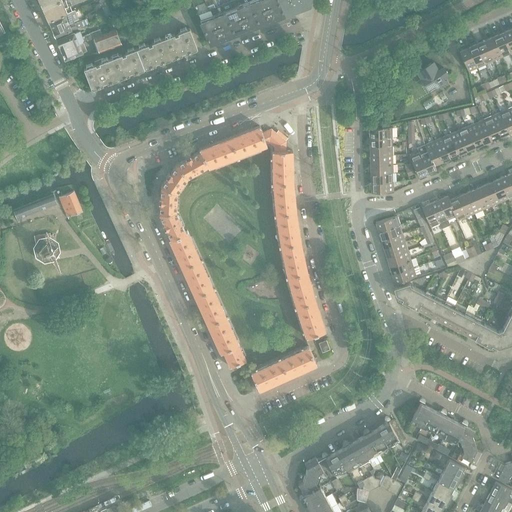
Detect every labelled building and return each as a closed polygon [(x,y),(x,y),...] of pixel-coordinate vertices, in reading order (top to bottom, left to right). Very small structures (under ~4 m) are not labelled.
[(69,5),(80,0),(69,0),(70,1),(67,2),(65,0),(59,0),(42,7),(48,21),(72,11),(69,5)] [(283,16),(276,0),(256,0),(250,2),(259,25),(283,16)] [(310,5),(310,0),(276,0),(283,16),(310,5)] [(259,25),(250,2),(225,12),(234,35),(259,25)] [(234,35),(225,12),(222,5),(215,7),(213,4),(209,6),(211,12),(213,17),(200,22),(210,44),(234,35)] [(70,28),(69,24),(73,22),(73,21),(79,19),(75,10),(72,11),(48,21),(52,31),(55,38),(71,31),(88,23),(86,18),(74,24),(75,26),(70,28)] [(197,48),(189,27),(178,32),(178,34),(175,35),(174,33),(162,38),(170,58),(171,58),(171,59),(172,58),(181,55),(182,55),(182,54),(186,53),(196,49),(196,48),(197,48)] [(86,50),(83,42),(91,39),(94,38),(100,52),(121,44),(116,29),(102,35),(100,29),(89,33),(89,34),(82,37),(80,31),(74,33),(74,32),(56,40),(59,48),(60,48),(61,52),(65,60),(83,53),(82,52),(86,50)] [(511,52),(511,34),(510,29),(501,33),(510,53),(511,52)] [(510,53),(501,33),(493,36),(502,57),(510,53)] [(502,57),(493,36),(485,40),(494,60),(502,57)] [(170,58),(162,38),(151,42),(152,44),(149,45),(148,43),(136,48),(144,68),(145,68),(145,69),(146,68),(155,65),(156,65),(156,64),(159,63),(160,63),(170,59),(170,58)] [(494,60),(485,40),(477,44),(485,64),(494,60)] [(485,64),(477,44),(468,47),(477,68),(485,64)] [(477,68),(468,47),(459,51),(468,71),(477,68)] [(144,68),(136,48),(125,52),(126,54),(122,55),(121,54),(110,58),(118,78),(119,78),(119,79),(119,78),(129,75),(129,74),(133,73),(134,73),(143,69),(144,69),(143,68),(144,68)] [(118,78),(110,58),(104,60),(103,58),(94,62),(95,64),(83,68),(91,88),(92,88),(93,89),(93,88),(103,85),(103,84),(107,83),(108,83),(107,83),(117,79),(118,79),(117,78),(118,78)] [(442,76),(446,74),(447,73),(443,67),(438,70),(433,61),(417,71),(422,80),(421,81),(424,86),(426,86),(428,90),(445,81),(442,76)] [(511,131),(511,118),(508,108),(500,112),(509,133),(511,131)] [(509,133),(500,112),(491,116),(500,136),(509,133)] [(500,136),(491,116),(483,119),(492,140),(500,136)] [(492,140),(483,119),(475,123),(484,143),(492,140)] [(484,143),(475,123),(466,127),(475,147),(484,143)] [(392,136),(391,127),(388,127),(388,125),(375,125),(375,128),(369,128),(369,137),(392,136)] [(285,140),(279,135),(280,134),(278,132),(277,134),(271,129),(262,132),(261,131),(262,131),(260,127),(259,126),(231,137),(238,155),(266,144),(265,142),(269,141),(275,145),(275,151),(285,150),(285,140)] [(475,147),(466,127),(458,130),(467,151),(475,147)] [(467,151),(458,130),(450,134),(459,154),(467,151)] [(459,154),(450,134),(441,137),(450,158),(459,154)] [(392,145),(392,136),(369,137),(370,146),(392,145)] [(238,155),(231,137),(199,149),(200,150),(208,164),(208,166),(238,155)] [(450,158),(441,137),(433,141),(442,161),(450,158)] [(442,161),(433,141),(425,145),(426,149),(427,149),(434,165),(442,161)] [(392,154),(392,145),(370,146),(370,155),(392,154)] [(434,165),(427,149),(426,149),(425,145),(417,148),(419,153),(427,173),(436,169),(434,165)] [(208,164),(200,150),(191,156),(190,154),(185,157),(186,159),(176,164),(187,176),(208,164)] [(293,181),(292,165),(292,150),(285,150),(275,151),(272,151),(273,182),(293,181)] [(427,173),(419,153),(410,156),(419,177),(427,173)] [(392,163),(392,154),(370,155),(370,164),(392,163)] [(393,172),(392,163),(370,164),(370,173),(393,172)] [(176,191),(187,176),(176,164),(170,173),(169,172),(166,176),(167,177),(161,186),(176,191)] [(396,172),(393,172),(370,173),(371,182),(393,181),(396,181),(396,172)] [(511,196),(511,185),(507,175),(499,178),(508,199),(511,196)] [(508,199),(499,178),(490,182),(499,202),(508,199)] [(295,211),(294,196),(293,181),(273,182),(273,183),(276,213),(295,211)] [(393,191),(393,181),(371,182),(371,192),(393,191)] [(499,202),(490,182),(482,185),(491,206),(499,202)] [(491,206),(482,185),(474,189),(483,209),(491,206)] [(175,210),(176,191),(161,186),(161,197),(159,197),(159,202),(160,202),(160,213),(175,210)] [(483,209),(474,189),(466,193),(474,213),(475,213),(477,218),(485,215),(482,209),(483,209)] [(82,211),(73,190),(59,196),(67,217),(82,211)] [(474,213),(466,193),(457,196),(466,216),(474,213)] [(39,210),(56,203),(53,194),(13,209),(17,218),(32,213),(39,210)] [(455,216),(449,200),(448,195),(439,199),(448,219),(455,216)] [(457,196),(449,200),(455,216),(457,220),(466,216),(457,196)] [(448,219),(439,199),(431,203),(439,223),(440,223),(442,228),(450,225),(448,219)] [(439,223),(431,203),(422,206),(430,227),(439,223)] [(423,216),(419,207),(413,210),(417,219),(423,216)] [(185,231),(181,222),(175,210),(160,213),(164,223),(163,223),(165,228),(166,228),(171,238),(185,231)] [(300,241),(298,225),(295,211),(276,213),(281,245),(300,241)] [(399,224),(396,215),(375,222),(378,231),(399,224)] [(427,224),(423,216),(417,219),(421,227),(427,224)] [(402,233),(399,224),(378,231),(381,240),(402,233)] [(430,233),(427,225),(421,227),(424,235),(430,233)] [(200,259),(191,239),(187,230),(185,231),(171,238),(169,238),(182,267),(200,259)] [(50,233),(34,236),(36,245),(39,244),(42,256),(54,254),(50,233)] [(405,241),(402,233),(381,240),(384,248),(405,241)] [(434,241),(430,233),(424,235),(428,244),(434,241)] [(307,270),(304,257),(300,241),(281,245),(288,275),(307,270)] [(408,250),(405,241),(384,248),(386,257),(408,250)] [(410,258),(408,250),(386,257),(389,265),(410,258)] [(413,267),(410,258),(389,265),(392,274),(413,267)] [(213,287),(200,259),(182,267),(195,295),(213,287)] [(443,265),(441,259),(435,261),(437,267),(443,265)] [(416,276),(413,267),(392,274),(395,283),(416,276)] [(315,300),(311,287),(307,271),(307,270),(288,275),(296,306),(315,300)] [(454,307),(444,302),(410,284),(409,282),(393,287),(396,294),(397,295),(396,297),(445,323),(454,307)] [(225,315),(213,287),(195,295),(208,323),(225,315)] [(499,305),(503,298),(497,295),(493,302),(499,305)] [(487,308),(490,303),(482,299),(479,304),(487,308)] [(325,330),(315,300),(296,306),(306,336),(325,330)] [(498,330),(482,322),(454,307),(445,323),(495,349),(497,346),(498,347),(505,345),(500,329),(498,330)] [(511,309),(502,329),(500,329),(505,345),(511,343),(511,341),(511,309)] [(238,344),(225,315),(208,323),(220,352),(223,351),(238,344)] [(329,349),(326,340),(319,343),(322,352),(329,349)] [(245,359),(238,344),(223,351),(230,366),(245,359)] [(288,376),(316,363),(308,345),(280,358),(288,376)] [(259,389),(288,376),(280,358),(251,371),(257,384),(256,385),(258,388),(259,389)] [(422,426),(431,408),(425,405),(425,404),(425,402),(421,401),(421,402),(420,402),(412,418),(417,420),(416,421),(417,423),(422,426)] [(444,437),(453,419),(446,416),(447,415),(446,413),(439,410),(438,410),(438,411),(431,408),(422,426),(428,428),(430,428),(430,427),(438,431),(438,432),(438,434),(444,437)] [(474,430),(468,427),(467,427),(468,426),(468,425),(461,421),(460,421),(459,422),(453,419),(444,437),(449,439),(451,439),(452,438),(458,441),(459,446),(474,442),(472,435),(474,430)] [(394,439),(398,437),(396,434),(393,430),(391,425),(389,421),(388,420),(384,422),(384,423),(384,424),(378,427),(388,445),(394,441),(394,440),(394,439)] [(388,445),(378,427),(372,431),(371,430),(370,430),(364,433),(363,433),(363,434),(363,435),(357,439),(367,456),(373,453),(373,451),(380,447),(381,447),(383,448),(388,445)] [(367,456),(357,439),(351,443),(350,442),(349,441),(342,445),(342,446),(343,447),(336,451),(346,468),(349,472),(369,461),(367,456)] [(475,462),(481,451),(476,449),(474,442),(459,446),(461,452),(456,459),(468,465),(469,462),(471,462),(473,464),(474,462),(475,462)] [(346,468),(336,451),(330,454),(329,453),(328,453),(322,456),(320,458),(318,457),(316,458),(315,456),(304,463),(307,467),(305,474),(320,479),(322,474),(326,471),(330,477),(336,474),(335,472),(339,470),(339,471),(341,471),(346,468)] [(405,461),(408,455),(402,452),(399,458),(405,461)] [(462,471),(465,467),(449,459),(443,470),(461,479),(464,473),(463,471),(462,471)] [(511,474),(511,462),(511,461),(505,463),(500,461),(494,472),(508,479),(510,475),(511,474)] [(458,484),(461,479),(443,470),(438,480),(454,488),(455,485),(456,485),(458,484)] [(326,496),(319,484),(320,479),(305,474),(303,481),(298,484),(302,491),(301,491),(301,492),(309,506),(326,496)] [(378,486),(380,479),(375,478),(373,474),(368,477),(374,488),(378,486)] [(385,489),(391,478),(386,475),(380,486),(385,489)] [(343,487),(337,477),(331,481),(337,490),(343,487)] [(368,477),(366,478),(362,480),(364,484),(362,489),(369,491),(374,488),(368,477)] [(390,492),(396,481),(391,478),(385,489),(390,492)] [(451,492),(454,488),(438,480),(432,491),(450,500),(452,494),(452,493),(451,492)] [(396,495),(402,483),(396,481),(390,492),(396,495)] [(509,493),(511,489),(496,481),(490,492),(507,501),(511,495),(510,494),(509,493)] [(447,506),(450,500),(432,491),(427,502),(442,510),(444,506),(445,506),(447,506)] [(507,511),(511,504),(507,501),(490,492),(484,503),(500,511),(502,511),(507,511)] [(334,511),(326,496),(309,506),(312,511),(311,511),(334,511)] [(408,504),(397,498),(394,504),(405,510),(408,504)] [(360,511),(369,507),(366,502),(359,500),(358,506),(354,508),(356,511),(360,511)] [(441,511),(442,510),(427,502),(421,511),(441,511)] [(499,511),(500,511),(484,503),(479,511),(499,511)]
